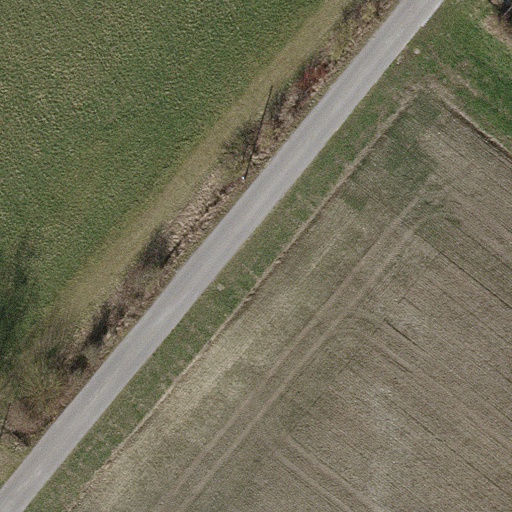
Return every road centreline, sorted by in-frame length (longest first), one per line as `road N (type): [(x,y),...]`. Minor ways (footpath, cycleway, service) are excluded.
road 1 (track): [(1,511),(444,0)]
road 2 (track): [(332,0),(0,395)]
